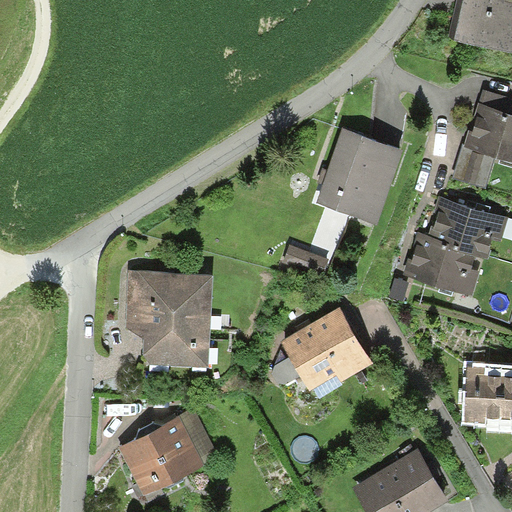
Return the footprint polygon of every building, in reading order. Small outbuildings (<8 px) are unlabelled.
[(456,45),(511,56),(511,0),(465,0),(461,20),(456,45)] [(511,108),(480,99),(468,141),(511,154),(511,108)] [(401,141),(344,124),(321,198),(377,216),(401,141)] [(495,153),(463,144),(454,173),(486,182),(495,153)] [(442,194),(429,234),(475,248),(487,252),(492,234),(502,237),(509,214),(442,194)] [(429,234),(419,231),(407,270),(473,290),(481,266),(471,262),(475,248),(429,234)] [(329,255),(291,242),(284,260),(322,273),(329,255)] [(144,348),(151,360),(209,362),(213,268),(129,265),(127,323),(144,331),(144,348)] [(341,302),(283,336),(318,395),(343,380),(340,375),(373,356),(341,302)] [(511,361),(468,360),(466,417),(511,417),(511,361)] [(194,406),(120,444),(144,490),(218,452),(194,406)] [(421,445),(356,483),(373,511),(415,511),(449,492),(421,445)]
